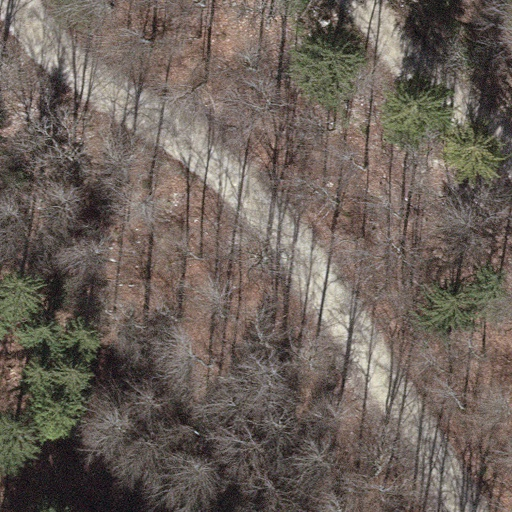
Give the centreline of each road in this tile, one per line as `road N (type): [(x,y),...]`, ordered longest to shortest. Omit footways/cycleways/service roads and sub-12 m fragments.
road 1 (track): [(12,0),(36,34),(229,160),(293,215),(416,398),(472,511)]
road 2 (track): [(511,129),(384,0)]
